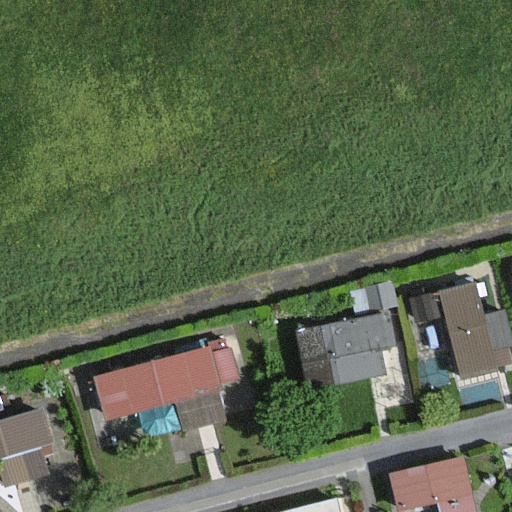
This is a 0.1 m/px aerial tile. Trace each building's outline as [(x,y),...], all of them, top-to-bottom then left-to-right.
[(511,315),(508,300),(483,307),(474,271),(437,281),(461,372),(511,358),(511,315)] [(386,303),(298,321),(310,379),(398,361),(386,303)] [(218,374),(245,367),(236,330),(92,365),(107,425),(224,397),(218,374)] [(0,409),(0,440),(1,441),(10,474),(60,461),(44,397),(0,409)] [(397,502),(439,488),(447,511),(486,511),(464,443),(386,469),(397,502)] [(214,511),(345,511),(343,492),(214,511)]
